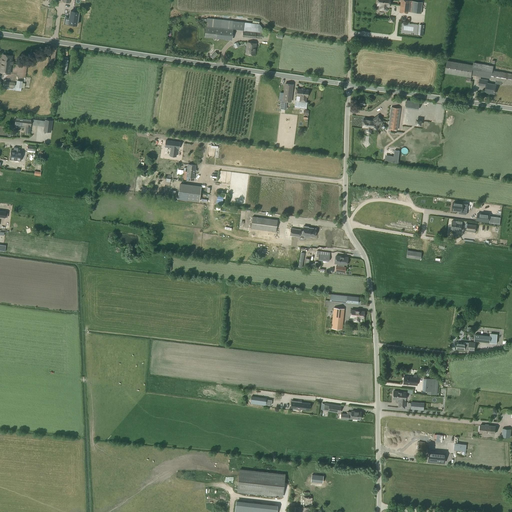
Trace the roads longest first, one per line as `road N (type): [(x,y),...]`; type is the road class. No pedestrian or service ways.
road 1 (unclassified): [(377,511),(369,277),(344,223),(347,85)]
road 2 (unclassified): [(347,85),(0,33)]
road 3 (unclassified): [(511,108),(347,85)]
road 4 (unknown): [(375,344),(511,347)]
